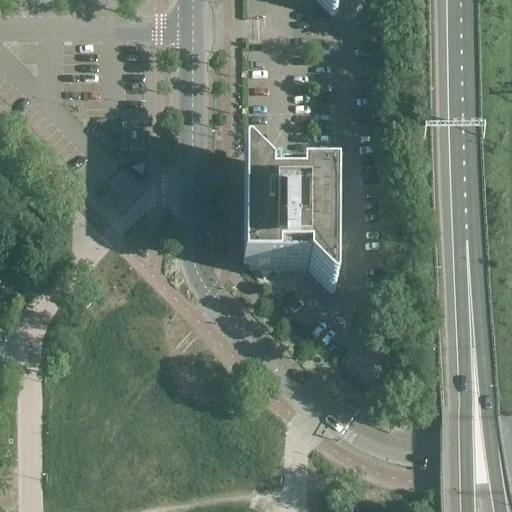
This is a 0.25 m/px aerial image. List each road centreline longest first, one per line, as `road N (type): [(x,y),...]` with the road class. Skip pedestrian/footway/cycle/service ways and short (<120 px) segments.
road 1 (tertiary): [(440,459),(402,455),(328,417),(225,312),(195,271),(191,190)]
road 2 (motorway): [(465,242),(500,511)]
road 3 (motorway): [(465,242),(465,511)]
road 4 (motorway): [(460,0),(465,242)]
road 5 (unclassified): [(0,30),(194,33)]
road 6 (unclassified): [(161,190),(31,330)]
road 7 (unclassified): [(31,330),(31,511)]
road 8 (tertiary): [(191,190),(194,33)]
